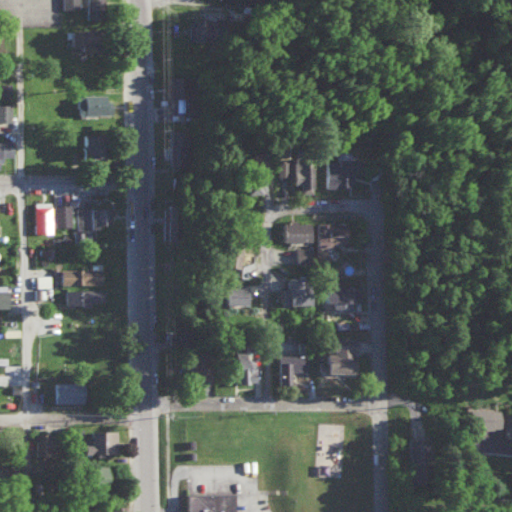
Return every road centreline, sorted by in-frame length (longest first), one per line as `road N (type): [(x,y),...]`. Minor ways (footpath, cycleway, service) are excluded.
road 1 (tertiary): [(151,511),(144,0)]
road 2 (residential): [(384,511),(375,204)]
road 3 (residential): [(378,402),(152,404)]
road 4 (residential): [(0,423),(152,423)]
road 5 (residential): [(148,189),(0,189)]
